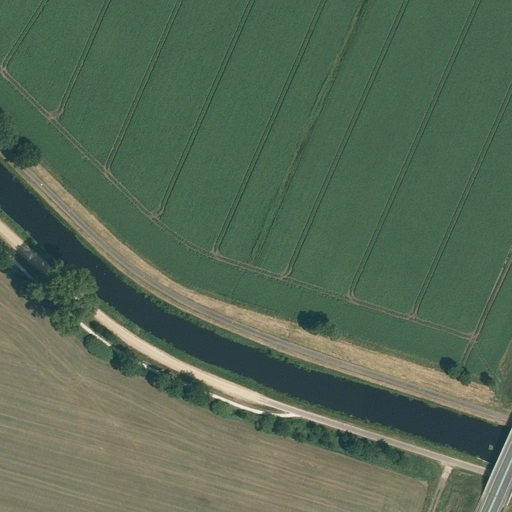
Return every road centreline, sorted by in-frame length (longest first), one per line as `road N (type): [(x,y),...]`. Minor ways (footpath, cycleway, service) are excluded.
road 1 (track): [(511,420),(173,299),(0,142)]
road 2 (track): [(0,229),(72,299),(141,350),(305,416)]
road 3 (unclassified): [(511,480),(305,416)]
